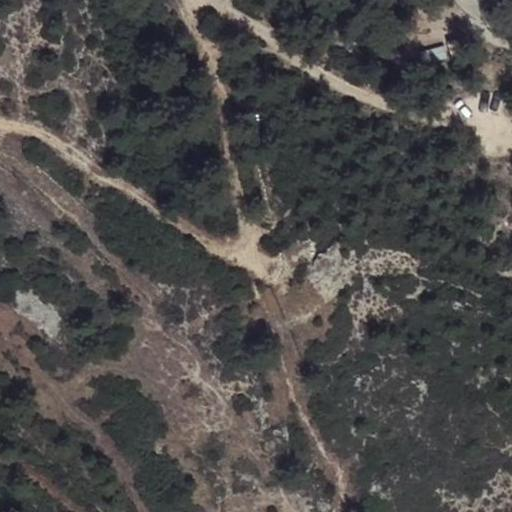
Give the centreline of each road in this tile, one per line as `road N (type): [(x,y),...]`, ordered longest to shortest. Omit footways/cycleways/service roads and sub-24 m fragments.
road 1 (track): [(0,127),(49,135),(261,273),(189,0)]
road 2 (track): [(191,0),(469,132),(511,138)]
road 3 (track): [(261,273),(291,391),(336,471),(346,511)]
